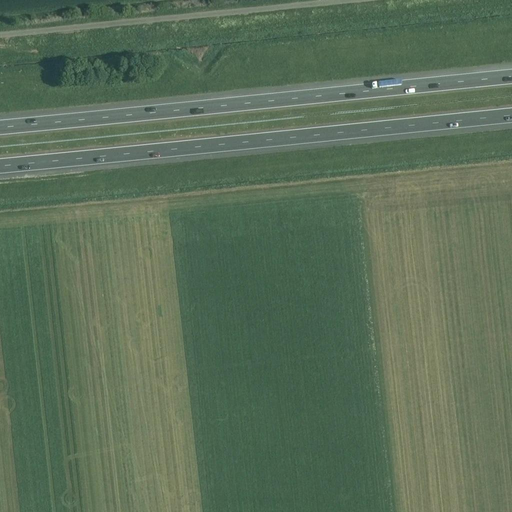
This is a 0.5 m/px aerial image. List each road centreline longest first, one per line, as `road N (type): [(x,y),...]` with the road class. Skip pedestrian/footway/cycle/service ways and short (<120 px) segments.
road 1 (motorway): [(0,166),(511,116)]
road 2 (motorway): [(511,75),(0,121)]
road 3 (unclassified): [(0,35),(357,0)]
